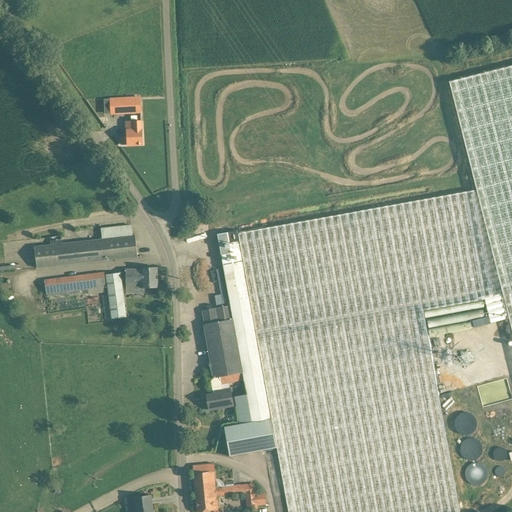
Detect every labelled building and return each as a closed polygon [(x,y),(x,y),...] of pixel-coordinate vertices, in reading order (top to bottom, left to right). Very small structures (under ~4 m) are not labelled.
[(242,373),(244,379),(251,422),(267,419),(272,448),(277,448),(288,511),(459,511),(438,394),(423,310),(431,309),(484,299),(490,322),(509,318),(511,331),(511,65),(448,82),(476,190),(365,210),(237,233),(237,230),(218,234),(225,276),(230,306),(227,306),(217,308),(213,309),(204,310),(201,311),(204,322),(204,324),(212,372),(213,377),(213,378),(233,374),(242,373)] [(110,99),(111,114),(141,112),(140,97),(110,99)] [(142,129),(141,121),(126,121),(128,144),(142,144),(142,129)] [(102,239),(61,243),(61,239),(50,241),(50,245),(34,246),(37,267),(137,256),(135,235),(132,235),(102,239)] [(125,274),(119,274),(106,275),(111,320),(125,318),(121,287),(125,287),(126,291),(140,290),(140,287),(148,287),(158,287),(157,267),(147,267),(140,267),(140,268),(125,268),(125,274)] [(45,296),(88,290),(88,295),(106,293),(105,275),(104,270),(43,278),(45,296)] [(471,326),(487,323),(485,316),(469,319),(471,326)] [(221,384),(230,382),(234,381),(244,379),(242,373),(233,374),(213,378),(211,381),(213,394),(206,395),(209,410),(219,408),(233,405),(230,389),(226,389),(222,390),(221,384)] [(511,389),(509,378),(476,386),(482,409),(511,401),(511,389)] [(458,433),(461,435),(464,436),(468,436),(472,435),(475,432),(477,429),(477,425),(477,421),(475,418),(472,415),(469,414),(465,413),(461,414),(458,416),(456,419),(455,423),(454,426),(455,430),(458,433)] [(251,422),(224,427),(230,456),(272,448),(267,419),(251,422)] [(462,456),(465,458),(468,460),(472,460),(475,459),(478,456),(480,454),(481,450),(481,447),(479,443),(477,441),(473,439),(470,439),(467,440),(464,441),(462,444),(460,447),(460,450),(461,453),(462,456)] [(195,490),(215,488),(214,478),(213,472),(215,472),(214,463),(193,466),(195,490)] [(466,481),(469,484),(472,485),(475,485),(478,484),(481,482),(483,480),(484,477),(484,473),(483,470),(481,467),(478,466),(475,465),(471,465),(468,467),(466,469),(464,472),(464,475),(465,479),(466,481)] [(265,493),(254,494),(253,484),(215,488),(195,490),(197,511),(205,511),(209,511),(208,511),(223,511),(223,508),(219,509),(218,500),(216,500),(216,497),(244,494),(245,511),(256,511),(256,505),(266,504),(265,493)] [(133,497),(135,511),(153,511),(151,495),(133,497)]
